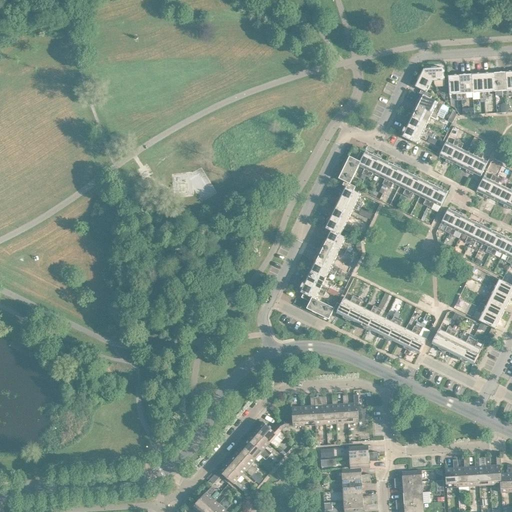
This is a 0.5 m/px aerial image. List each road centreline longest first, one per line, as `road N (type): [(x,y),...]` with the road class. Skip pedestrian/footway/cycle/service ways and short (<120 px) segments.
road 1 (tertiary): [(269,350),(222,396),(168,469),(0,490)]
road 2 (residential): [(160,506),(173,503),(281,391),(383,393)]
road 3 (residential): [(272,300),(339,146),(350,130),(375,144)]
road 4 (residential): [(375,144),(414,64),(511,54)]
road 5 (residential): [(390,454),(499,447),(506,430)]
road 6 (tertiary): [(392,373),(333,350),(269,350)]
